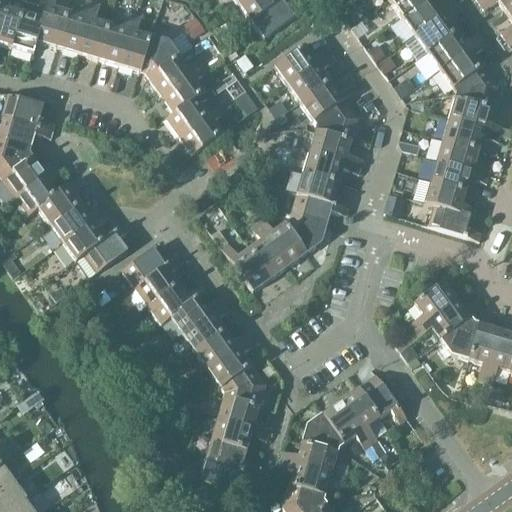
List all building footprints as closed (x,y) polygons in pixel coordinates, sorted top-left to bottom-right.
[(0,49),(11,52),(22,16),(8,12),(11,0),(3,0),(0,11),(0,49)] [(56,52),(66,15),(53,11),(56,0),(47,0),(46,5),(46,6),(45,9),(46,9),(35,46),(36,46),(56,52)] [(230,0),(237,8),(247,0),(230,0)] [(247,0),(237,8),(249,26),(284,0),(247,0)] [(298,0),(284,0),(249,26),(263,44),(294,22),(285,10),(298,0)] [(394,0),(388,5),(401,22),(431,0),(394,0)] [(431,0),(401,22),(414,40),(458,8),(453,1),(440,11),(431,0)] [(476,0),(474,2),(479,9),(490,0),(476,0)] [(497,6),(505,17),(511,11),(511,0),(490,0),(479,9),(484,15),(497,6)] [(76,58),(92,6),(84,3),(79,19),(66,15),(56,52),(76,58)] [(45,9),(46,5),(39,4),(35,19),(22,16),(11,52),(32,58),(36,46),(35,46),(46,9),(45,9)] [(97,64),(108,27),(95,24),(99,8),(92,6),(76,58),(97,64)] [(458,8),(414,40),(426,57),(457,35),(449,24),(462,14),(458,8)] [(511,26),(511,28),(500,37),(504,44),(511,38),(511,11),(505,17),(511,26)] [(97,64),(118,70),(133,18),(126,16),(121,31),(108,27),(97,64)] [(118,70),(139,76),(150,40),(136,36),(141,20),(133,18),(118,70)] [(426,57),(439,75),(483,43),(478,36),(465,46),(457,35),(426,57)] [(144,78),(148,83),(178,60),(167,45),(150,40),(139,76),(144,78)] [(439,75),(451,92),(455,97),(454,103),(467,106),(469,97),(491,81),(474,59),(488,49),(483,43),(439,75)] [(273,72),(286,90),(330,58),(326,52),(312,61),(304,49),(273,72)] [(286,90),(299,108),(330,85),(322,74),(335,65),(330,58),(286,90)] [(244,59),(236,65),(244,76),(252,70),(244,59)] [(148,83),(160,100),(204,69),(200,62),(187,72),(178,60),(148,83)] [(160,100),(172,117),(173,118),(196,101),(195,100),(203,95),(196,85),(209,75),(204,69),(160,100)] [(454,103),(447,123),(500,139),(502,131),(486,126),(497,90),(491,81),(469,97),(467,106),(454,103)] [(299,108),(311,125),(342,103),(343,104),(356,94),(351,87),(338,96),(330,85),(299,108)] [(164,123),(177,141),(213,115),(205,104),(214,98),(209,91),(203,95),(195,100),(196,101),(173,118),(172,117),(164,123)] [(6,98),(0,119),(0,120),(52,136),(54,128),(39,123),(43,109),(6,98)] [(315,130),(314,135),(350,146),(357,123),(343,104),(342,103),(311,125),(315,130)] [(213,115),(177,141),(191,159),(222,137),(213,125),(227,116),(222,109),(213,115)] [(0,120),(0,142),(30,152),(34,139),(50,143),(52,136),(0,120)] [(447,123),(441,144),(478,155),(482,142),(498,146),(500,139),(447,123)] [(314,135),(307,156),(360,172),(362,164),(346,159),(350,146),(314,135)] [(0,182),(1,184),(32,162),(29,157),(30,152),(0,142),(0,182)] [(410,145),(400,142),(398,150),(400,154),(407,153),(410,145)] [(441,144),(435,165),(488,180),(490,172),(474,168),(478,155),(441,144)] [(307,156),(301,177),(338,188),(342,175),(358,180),(360,172),(307,156)] [(1,184),(14,202),(58,170),(54,163),(40,173),(32,162),(1,184)] [(435,165),(429,185),(466,196),(470,183),(485,188),(488,180),(435,165)] [(27,220),(37,213),(36,213),(58,197),(57,196),(50,186),(63,176),(58,170),(14,202),(27,220)] [(301,177),(295,198),(348,213),(350,205),(334,201),(338,188),(301,177)] [(37,213),(49,230),(80,207),(72,196),(85,187),(80,180),(57,196),(58,197),(36,213),(37,213)] [(466,196),(429,185),(423,207),(432,210),(432,209),(469,220),(469,221),(475,223),(478,214),(462,209),(466,196)] [(295,198),(289,219),(326,229),(330,216),(345,221),(348,213),(295,198)] [(403,203),(388,199),(382,218),(398,222),(403,203)] [(49,230),(62,247),(106,215),(101,209),(88,218),(80,207),(49,230)] [(423,207),(417,228),(426,231),(478,246),(481,237),(465,233),(469,221),(469,220),(432,209),(432,210),(423,207)] [(216,208),(206,216),(211,223),(221,215),(216,208)] [(62,247),(75,266),(83,260),(82,259),(105,242),(105,241),(97,231),(111,222),(106,215),(62,247)] [(288,223),(283,227),(305,258),(321,247),(326,229),(289,219),(288,223)] [(256,226),(288,271),(305,258),(283,227),(272,235),(262,222),(256,226)] [(82,259),(83,260),(95,278),(126,255),(118,243),(131,234),(126,226),(105,241),(105,242),(82,259)] [(259,244),(248,252),(270,283),(288,271),(256,226),(249,231),(259,244)] [(270,283),(248,252),(237,260),(227,247),(220,252),(252,297),(270,283)] [(134,293),(179,261),(174,255),(160,264),(152,252),(121,275),(134,293)] [(183,268),(179,261),(134,293),(147,311),(178,288),(170,277),(183,268)] [(408,329),(412,335),(457,303),(443,285),(412,307),(421,319),(408,329)] [(200,299),(201,300),(204,297),(199,290),(186,300),(178,288),(147,311),(160,329),(169,322),(200,299)] [(182,339),(226,307),(221,300),(208,310),(201,300),(200,299),(169,322),(182,339)] [(457,303),(412,335),(417,342),(431,332),(439,344),(470,321),(457,303)] [(182,339),(194,356),(225,334),(217,323),(231,313),(226,307),(182,339)] [(450,359),(467,364),(478,327),(473,326),(470,321),(439,344),(450,359)] [(476,384),(484,386),(499,334),(478,327),(467,364),(481,368),(476,384)] [(194,356),(207,374),(251,342),(247,335),(233,345),(225,334),(194,356)] [(496,373),(509,377),(511,366),(511,337),(499,334),(484,386),(491,388),(496,373)] [(251,342),(207,374),(220,392),(251,369),(243,358),(256,348),(251,342)] [(223,396),(222,401),(258,412),(265,389),(251,369),(220,392),(223,396)] [(374,379),(356,392),(378,424),(389,416),(399,429),(406,424),(374,379)] [(356,392),(338,405),(370,449),(377,445),(368,431),(378,424),(356,392)] [(22,419),(43,404),(36,395),(36,396),(16,410),(22,419)] [(222,401),(216,422),(268,438),(270,430),(254,425),(258,412),(222,401)] [(338,405),(321,418),(343,449),(355,441),(364,454),(370,449),(338,405)] [(305,429),(300,447),(337,458),(339,452),(343,449),(321,418),(305,429)] [(216,422),(209,443),(246,454),(250,441),(266,445),(268,438),(216,422)] [(209,443),(203,464),(256,479),(258,471),(242,467),(246,454),(209,443)] [(280,455),(278,463),(331,478),(337,458),(300,447),(296,460),(280,455)] [(292,475),(288,488),(325,499),(331,478),(278,463),(276,470),(292,475)] [(256,479),(203,464),(197,485),(234,496),(238,482),(254,487),(256,479)] [(0,495),(13,486),(1,469),(0,469),(0,495)] [(0,511),(11,511),(25,502),(13,486),(0,495),(0,511)] [(281,511),(323,511),(327,509),(323,504),(325,499),(288,488),(281,511)] [(29,511),(24,504),(26,503),(25,502),(11,511),(29,511)]
